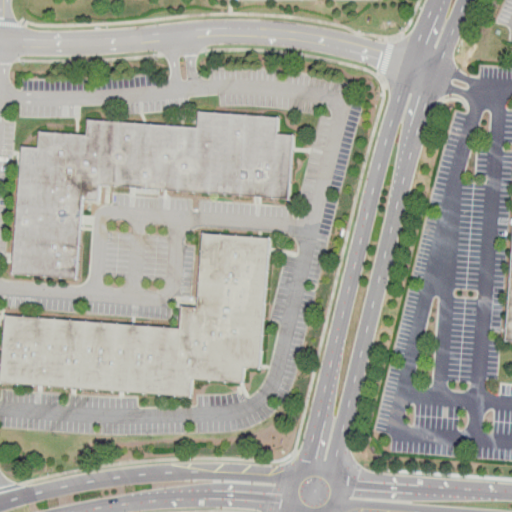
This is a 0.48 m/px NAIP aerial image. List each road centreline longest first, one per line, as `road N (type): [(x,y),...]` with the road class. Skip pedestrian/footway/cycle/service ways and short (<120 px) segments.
road 1 (tertiary): [(511,493),(180,472),(0,504)]
road 2 (tertiary): [(309,511),(419,70)]
road 3 (residential): [(0,40),(257,30),(419,70)]
road 4 (tertiary): [(72,511),(177,499),(413,511)]
